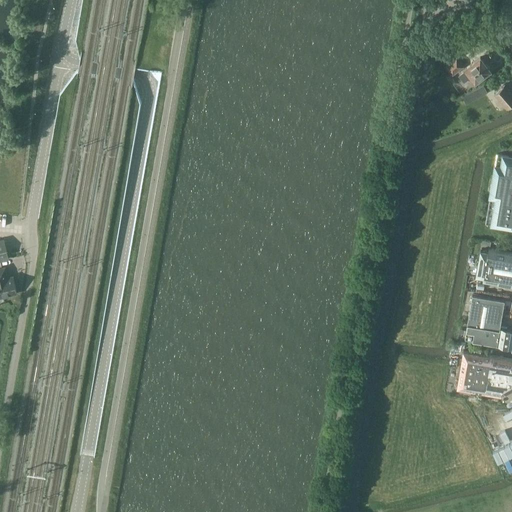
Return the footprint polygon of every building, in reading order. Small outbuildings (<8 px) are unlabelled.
[(453,74),(463,66),(457,57),(446,65),(453,74)] [(490,70),(480,57),(459,73),(464,80),(468,77),(469,78),(470,77),(474,82),(490,70)] [(511,92),(504,84),(493,94),(507,108),(511,103),(511,92)] [(467,103),(487,93),(484,85),(464,95),(467,103)] [(485,223),(511,227),(511,156),(497,154),(485,223)] [(0,260),(9,258),(4,239),(0,240),(0,260)] [(483,279),(511,284),(511,252),(489,248),(488,250),(481,249),(476,276),(484,277),(483,279)] [(5,268),(0,268),(0,296),(3,296),(4,300),(4,299),(4,296),(17,293),(13,277),(7,278),(5,268)] [(511,328),(500,326),(505,300),(473,294),(465,338),(511,345),(511,328)] [(511,388),(511,358),(463,350),(457,387),(501,395),(511,388)]
